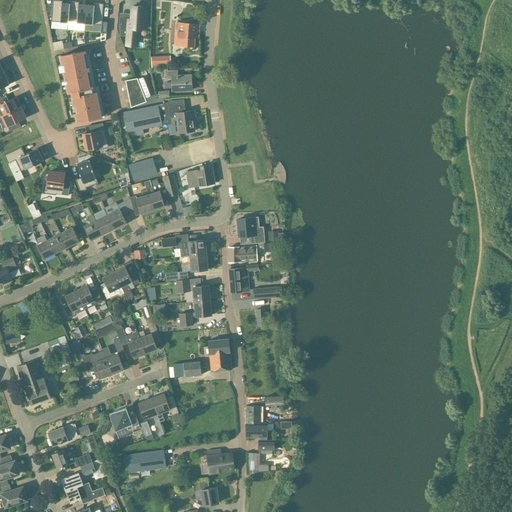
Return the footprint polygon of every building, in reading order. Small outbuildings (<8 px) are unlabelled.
[(63,0),(57,0),(52,0),(51,21),(52,21),(67,22),(68,22),(70,3),(69,3),(62,3),(63,0)] [(69,3),(70,3),(68,22),(85,24),(86,5),(79,4),(79,2),(69,1),(69,3)] [(86,5),(85,24),(101,25),(102,25),(102,21),(104,3),(94,3),(93,5),(86,5)] [(145,28),(147,28),(147,21),(146,21),(147,7),(143,7),(143,6),(133,5),(132,19),(128,19),(128,21),(121,21),(120,25),(122,25),(121,29),(123,29),(122,34),(127,34),(127,38),(137,38),(138,29),(145,29),(145,28)] [(173,21),(172,11),(154,12),(155,22),(173,21)] [(199,24),(176,22),(175,45),(194,46),(195,32),(198,32),(199,24)] [(85,50),(61,55),(68,92),(72,91),(73,96),(72,97),(77,122),(101,117),(96,92),(93,92),(85,50)] [(177,75),(177,70),(167,71),(168,78),(172,78),(172,91),(192,90),(191,75),(177,75)] [(4,72),(0,74),(0,88),(10,84),(4,72)] [(147,97),(154,95),(147,75),(140,78),(147,97)] [(137,78),(126,80),(131,107),(146,101),(137,78)] [(2,97),(0,97),(0,116),(20,107),(16,97),(5,102),(2,97)] [(127,111),(123,112),(127,132),(143,129),(171,123),(170,118),(176,117),(177,123),(178,122),(179,133),(195,131),(193,118),(195,117),(194,111),(185,112),(184,105),(169,107),(168,102),(131,110),(130,110),(127,111)] [(20,107),(0,116),(0,122),(5,134),(17,128),(14,123),(25,117),(20,107)] [(90,132),(83,134),(86,149),(100,147),(100,149),(108,147),(106,135),(105,135),(103,123),(89,126),(90,132)] [(21,147),(4,155),(8,163),(15,160),(15,159),(25,154),(21,147)] [(15,160),(8,163),(16,181),(24,177),(21,171),(43,160),(38,148),(25,154),(15,159),(15,160)] [(152,158),(129,165),(134,181),(157,173),(152,158)] [(90,159),(77,164),(81,177),(85,188),(86,187),(98,183),(90,159)] [(190,188),(214,183),(211,165),(201,166),(202,170),(187,172),(190,188)] [(45,185),(44,193),(56,195),(56,194),(69,195),(70,182),(64,181),(65,173),(49,171),(47,185),(45,185)] [(169,196),(178,194),(173,175),(164,177),(169,196)] [(81,177),(76,179),(80,192),(87,189),(86,187),(85,188),(81,177)] [(150,180),(144,181),(146,188),(153,210),(165,206),(160,191),(154,193),(152,187),(150,180)] [(136,196),(130,197),(130,198),(133,208),(139,206),(141,213),(153,210),(146,188),(141,190),(142,196),(136,198),(136,196)] [(120,209),(123,215),(134,209),(130,198),(118,204),(120,209)] [(37,210),(34,203),(28,206),(34,219),(41,215),(39,210),(37,210)] [(184,216),(196,215),(194,205),(182,208),(184,216)] [(123,215),(120,209),(108,214),(115,229),(127,223),(123,215)] [(91,223),(84,226),(91,240),(103,234),(96,220),(93,214),(88,217),(91,223)] [(108,214),(96,220),(103,234),(115,229),(108,214)] [(256,243),(264,242),(265,242),(263,227),(258,227),(256,225),(255,218),(237,220),(239,237),(251,236),(252,243),(256,243)] [(34,228),(31,220),(21,225),(24,232),(34,228)] [(73,227),(61,233),(67,247),(79,241),(73,227)] [(278,230),(269,231),(269,241),(279,240),(278,230)] [(67,247),(61,233),(49,238),(56,252),(67,247)] [(176,246),(175,237),(161,238),(162,247),(176,246)] [(44,258),(56,252),(49,238),(37,244),(44,258)] [(190,256),(206,255),(205,240),(180,243),(181,257),(190,256)] [(256,246),(229,247),(229,262),(257,260),(257,252),(256,246)] [(147,258),(145,249),(135,251),(137,259),(147,258)] [(206,255),(190,256),(191,264),(182,265),(183,272),(208,269),(206,255)] [(3,285),(13,281),(8,269),(16,266),(12,256),(1,261),(3,266),(0,267),(0,282),(2,282),(3,285)] [(247,268),(230,270),(231,291),(249,290),(248,273),(248,271),(259,270),(258,265),(247,266),(247,268)] [(125,266),(114,271),(124,293),(127,299),(133,297),(127,283),(132,281),(134,285),(139,283),(134,272),(129,274),(125,266)] [(105,281),(100,284),(101,287),(106,298),(112,296),(117,294),(120,295),(124,293),(114,271),(103,277),(105,281)] [(166,281),(176,280),(179,280),(178,272),(165,273),(166,281)] [(193,290),(194,301),(211,300),(209,285),(189,287),(188,279),(179,280),(176,280),(178,292),(193,290)] [(87,285),(76,290),(85,309),(86,309),(94,305),(93,305),(102,300),(97,290),(91,293),(87,285)] [(280,297),(279,286),(253,288),(254,299),(280,297)] [(68,317),(85,309),(76,290),(65,295),(69,303),(63,306),(68,317)] [(24,315),(31,314),(29,300),(22,301),(24,315)] [(211,300),(194,301),(195,312),(180,313),(181,326),(193,325),(192,317),(212,315),(211,300)] [(139,309),(136,303),(131,305),(134,312),(139,309)] [(265,309),(257,309),(258,327),(266,326),(265,309)] [(145,318),(150,331),(156,328),(152,316),(145,318)] [(122,327),(116,330),(119,338),(121,343),(127,340),(134,357),(146,353),(138,332),(137,331),(126,335),(123,327),(122,327)] [(103,329),(95,332),(98,339),(105,336),(103,329)] [(86,335),(84,330),(74,334),(77,339),(86,335)] [(143,330),(138,332),(146,353),(157,349),(151,334),(145,336),(143,330)] [(12,333),(5,334),(6,344),(13,343),(12,333)] [(64,355),(58,338),(47,342),(54,359),(64,355)] [(123,350),(121,343),(119,338),(113,340),(118,352),(123,350)] [(79,339),(71,343),(74,350),(79,347),(79,346),(82,344),(79,339)] [(230,351),(229,339),(208,341),(209,354),(210,353),(211,371),(231,369),(230,351)] [(109,350),(103,353),(105,358),(111,373),(124,369),(118,353),(111,355),(109,350)] [(105,358),(102,351),(93,355),(92,353),(82,357),(88,371),(96,368),(99,378),(111,373),(105,358)] [(66,355),(64,355),(61,356),(64,366),(69,364),(66,355)] [(37,358),(27,362),(41,401),(51,397),(49,392),(53,390),(51,383),(47,384),(37,358)] [(201,375),(200,361),(173,363),(174,377),(201,375)] [(41,401),(27,362),(17,366),(31,404),(41,401)] [(151,398),(160,421),(165,420),(162,412),(170,409),(164,393),(151,398)] [(283,396),(265,397),(266,406),(284,405),(284,404),(283,397),(283,396)] [(160,421),(151,398),(139,403),(145,418),(152,415),(155,423),(160,421)] [(246,406),(246,422),(261,422),(260,406),(246,406)] [(109,414),(115,430),(118,438),(134,433),(133,430),(140,428),(135,414),(130,416),(126,408),(109,414)] [(95,420),(101,417),(99,411),(92,413),(95,420)] [(147,421),(140,423),(145,437),(147,441),(153,438),(152,434),(147,421)] [(182,421),(175,424),(177,430),(184,427),(182,421)] [(53,445),(68,439),(66,433),(77,429),(74,422),(48,432),(53,445)] [(102,422),(98,430),(103,433),(107,424),(102,422)] [(261,422),(246,422),(246,437),(259,437),(259,440),(258,440),(258,450),(275,450),(275,440),(266,440),(266,438),(267,438),(267,431),(274,431),(274,422),(267,422),(261,422)] [(91,433),(88,425),(79,428),(82,436),(91,433)] [(0,450),(9,448),(8,446),(9,443),(6,434),(0,436),(0,450)] [(96,442),(94,434),(87,437),(90,444),(96,442)] [(72,447),(52,454),(57,468),(77,461),(72,447)] [(220,454),(219,449),(206,451),(209,473),(234,470),(232,452),(220,454)] [(164,450),(123,455),(126,473),(139,471),(166,468),(164,450)] [(249,465),(259,465),(259,452),(249,452),(249,465)] [(91,461),(89,454),(77,457),(80,465),(91,461)] [(0,458),(1,458),(1,457),(0,457),(0,479),(17,474),(16,472),(18,469),(15,460),(0,464),(0,458)] [(80,466),(84,476),(96,471),(92,462),(80,466)] [(61,479),(66,490),(83,484),(79,472),(61,479)] [(209,488),(208,481),(193,484),(195,498),(202,497),(204,505),(219,502),(220,501),(220,495),(218,494),(217,494),(215,487),(209,488)] [(9,484),(9,483),(0,486),(0,498),(3,498),(5,506),(25,500),(25,498),(26,495),(23,486),(8,491),(6,485),(9,484)] [(105,495),(111,493),(109,488),(103,490),(102,487),(89,492),(85,483),(66,490),(70,503),(81,499),(83,504),(94,500),(93,499),(105,495)] [(172,497),(177,492),(171,487),(166,493),(172,497)]
